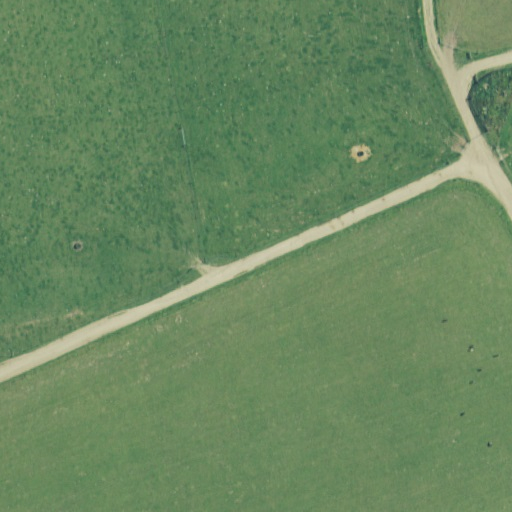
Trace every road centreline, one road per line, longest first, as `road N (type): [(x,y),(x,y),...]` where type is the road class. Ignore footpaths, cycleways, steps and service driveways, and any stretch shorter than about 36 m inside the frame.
road 1 (track): [(482,172),(440,175),(0,373)]
road 2 (track): [(426,0),(431,45),(478,139),(482,172)]
